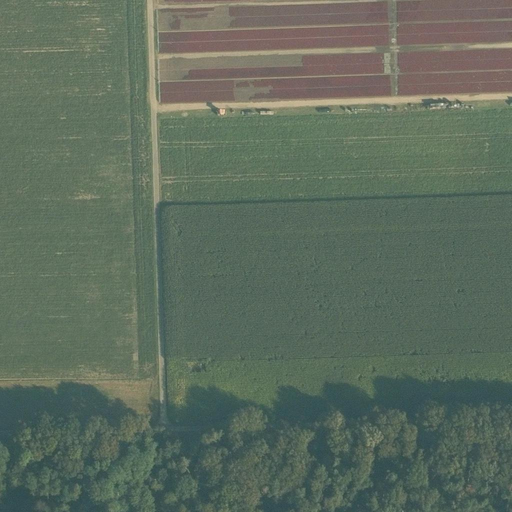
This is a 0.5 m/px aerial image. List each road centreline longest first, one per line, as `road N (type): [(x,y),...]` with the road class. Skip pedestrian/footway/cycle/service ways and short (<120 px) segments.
road 1 (track): [(511,419),(164,430),(150,0)]
road 2 (track): [(0,436),(164,430),(216,511)]
